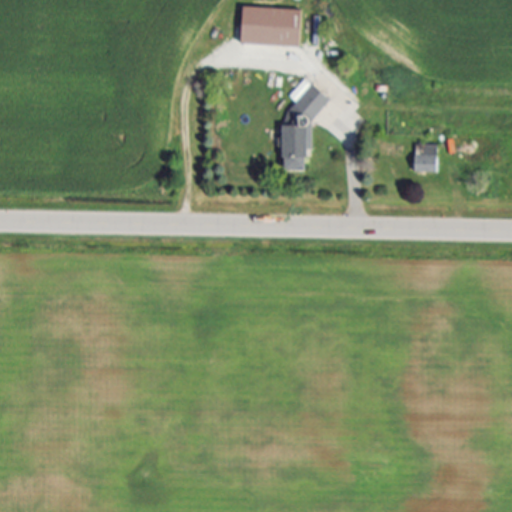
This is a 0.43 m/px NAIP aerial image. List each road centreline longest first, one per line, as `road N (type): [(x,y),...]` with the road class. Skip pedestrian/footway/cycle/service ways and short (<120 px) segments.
road 1 (secondary): [(511,232),(0,222)]
road 2 (residential): [(185,226),(184,102)]
